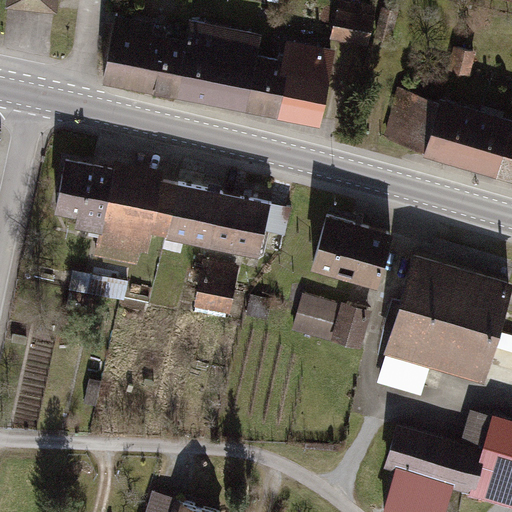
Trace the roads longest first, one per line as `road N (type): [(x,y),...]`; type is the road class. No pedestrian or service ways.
road 1 (secondary): [(511,217),(75,106)]
road 2 (residential): [(0,444),(244,455),(332,488),(357,511)]
road 3 (residential): [(39,98),(0,271)]
